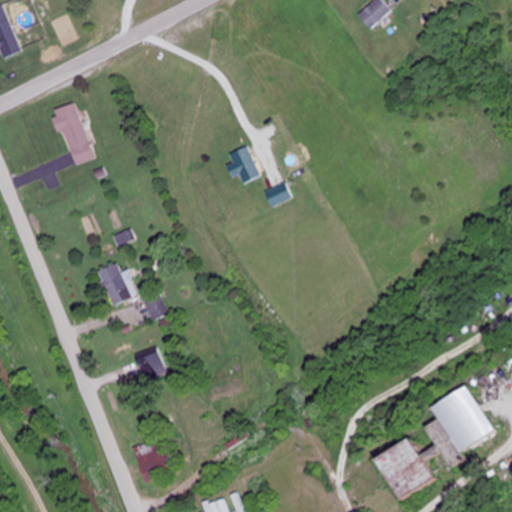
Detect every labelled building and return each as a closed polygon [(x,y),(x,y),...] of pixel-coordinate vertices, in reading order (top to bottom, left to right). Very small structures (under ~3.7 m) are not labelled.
[(393,11),(382,0),(376,0),(360,17),(374,30),(393,11)] [(4,5),(0,6),(0,46),(5,60),(22,53),(4,5)] [(75,103),(53,111),(61,133),(65,132),(77,166),(96,159),(75,103)] [(246,184),(263,176),(249,146),(232,154),(246,184)] [(295,197),(288,183),(268,191),(275,206),(295,197)] [(100,271),(115,306),(136,297),(120,262),(100,271)] [(143,299),(153,322),(170,314),(160,291),(143,299)] [(137,355),(149,382),(169,373),(157,347),(137,355)] [(504,440),(472,385),(436,406),(443,419),(431,426),(442,445),(426,455),(416,438),(383,457),(407,499),(442,479),(431,459),(447,450),(457,468),(504,440)] [(148,483),(178,473),(167,437),(137,446),(148,483)]
